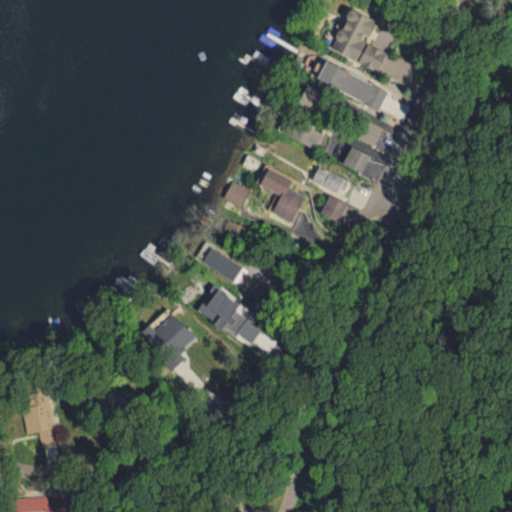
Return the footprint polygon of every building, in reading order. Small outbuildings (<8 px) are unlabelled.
[(330,47),(381,71),(390,51),(366,40),(376,19),(350,7),(330,47)] [(316,79),(379,107),(388,89),(324,61),(316,79)] [(298,101),(316,109),(324,92),(306,84),(298,101)] [(374,145),(382,127),(366,119),(357,137),(374,145)] [(325,133),(306,123),(297,139),(316,149),(325,133)] [(384,163),(370,158),(371,153),(349,145),(342,165),(378,178),(384,163)] [(311,178),(335,191),(343,177),(318,165),(311,178)] [(288,186),(292,179),(267,166),(259,183),(276,191),(267,209),(292,221),(305,195),(288,186)] [(240,205),(248,187),(231,179),(223,197),(240,205)] [(338,221),(347,202),(329,193),(320,212),(338,221)] [(237,282),(246,266),(205,242),(196,258),(237,282)] [(252,341),(262,327),(255,321),(258,317),(218,286),(199,310),(221,327),(226,321),(252,341)] [(140,332),(167,362),(195,336),(167,306),(140,332)] [(38,430),(41,444),(58,441),(50,398),(35,401),(35,403),(22,406),(27,432),(38,430)]
